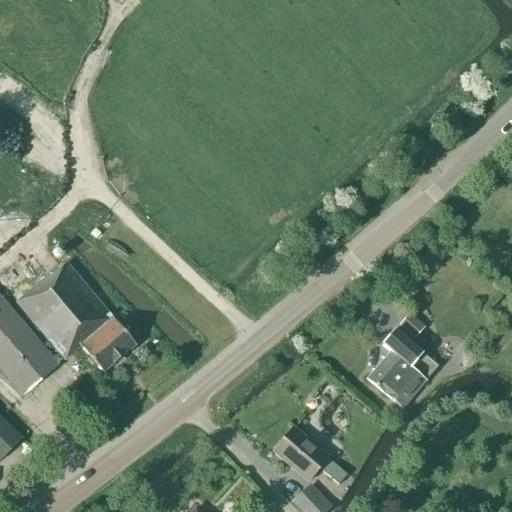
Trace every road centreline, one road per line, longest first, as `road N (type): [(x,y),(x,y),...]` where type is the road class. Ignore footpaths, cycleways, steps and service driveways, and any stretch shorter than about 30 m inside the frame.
road 1 (tertiary): [(187,399),(394,222),(511,108)]
road 2 (track): [(255,341),(103,199),(87,168),(79,93),(130,0)]
road 3 (tertiary): [(42,511),(187,399)]
road 4 (residential): [(289,511),(187,399)]
